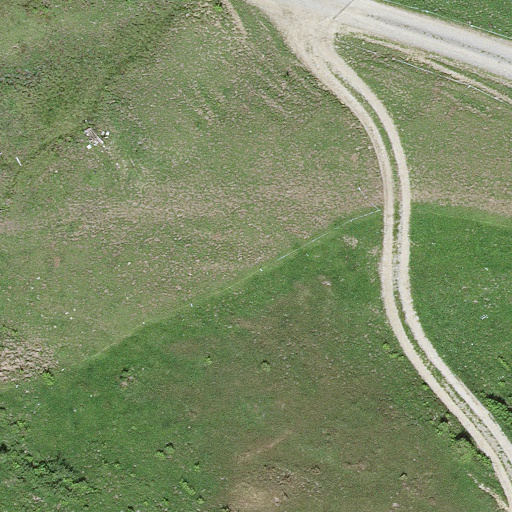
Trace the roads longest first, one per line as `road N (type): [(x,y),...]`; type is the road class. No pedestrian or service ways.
road 1 (track): [(293,4),(319,56),(383,138),(403,328),(511,487)]
road 2 (track): [(511,68),(284,0)]
